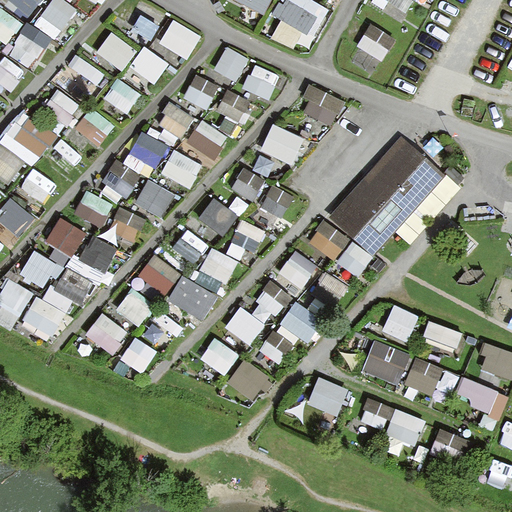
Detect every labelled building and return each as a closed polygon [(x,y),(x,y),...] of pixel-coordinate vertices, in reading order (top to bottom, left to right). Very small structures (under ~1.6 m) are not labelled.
[(13,0),(33,15),(45,0),(13,0)] [(55,0),(44,14),(64,31),(81,10),(67,0),(55,0)] [(240,0),(266,14),(274,0),(240,0)] [(311,34),(328,7),(316,0),(287,0),(279,15),(311,34)] [(378,0),(408,17),(417,0),(378,0)] [(3,5),(0,8),(0,37),(8,44),(25,25),(3,5)] [(153,41),(162,26),(144,14),(134,29),(153,41)] [(195,56),(203,30),(171,20),(164,47),(195,56)] [(359,46),(385,62),(400,38),(373,22),(359,46)] [(28,24),(13,55),(39,68),(54,36),(28,24)] [(114,30),(99,51),(127,70),(141,49),(114,30)] [(149,45),(132,64),(156,85),(173,66),(149,45)] [(216,70),(239,83),(253,59),(230,45),(216,70)] [(0,80),(14,91),(25,77),(3,60),(0,62),(0,80)] [(256,63),(246,88),(273,99),(283,74),(256,63)] [(185,104),(205,115),(222,86),(202,75),(185,104)] [(131,115),(144,95),(125,83),(112,103),(131,115)] [(304,111),(336,126),(348,99),(316,85),(304,111)] [(220,115),(244,122),(251,98),(228,91),(220,115)] [(188,137),(195,115),(171,108),(165,130),(188,137)] [(14,144),(39,164),(60,138),(36,118),(14,144)] [(189,141),(217,159),(231,137),(203,119),(189,141)] [(277,125),(266,150),(296,164),(307,138),(277,125)] [(137,157),(156,165),(165,143),(146,135),(137,157)] [(402,138),(328,218),(377,263),(451,182),(402,138)] [(0,145),(0,174),(14,182),(26,159),(0,145)] [(195,188),(207,163),(175,149),(164,175),(195,188)] [(123,167),(109,183),(126,198),(140,182),(123,167)] [(256,202),(269,183),(247,168),(234,187),(256,202)] [(35,169),(25,189),(50,202),(60,182),(35,169)] [(151,178),(139,202),(166,217),(179,193),(151,178)] [(276,185),(264,205),(286,219),(299,198),(276,185)] [(77,213),(104,227),(116,203),(89,190),(77,213)] [(0,205),(0,223),(18,239),(35,218),(8,196),(0,205)] [(216,196),(200,216),(226,236),(241,216),(216,196)] [(112,230),(137,244),(150,222),(125,207),(112,230)] [(47,239),(76,256),(90,233),(61,215),(47,239)] [(246,219),(232,247),(251,256),(266,229),(246,219)] [(179,247),(196,261),(210,245),(193,230),(179,247)] [(93,236),(84,261),(111,271),(120,246),(93,236)] [(211,248),(201,282),(229,291),(239,257),(211,248)] [(37,249),(23,272),(46,286),(60,263),(37,249)] [(282,272),(304,288),(321,267),(298,250),(282,272)] [(152,256),(143,280),(174,292),(183,267),(152,256)] [(327,271),(315,294),(339,307),(351,284),(327,271)] [(201,322),(217,299),(188,279),(172,302),(201,322)] [(0,322),(14,331),(37,293),(16,280),(0,305),(0,322)] [(259,303),(283,316),(295,293),(270,281),(259,303)] [(133,288),(119,309),(143,325),(157,304),(133,288)] [(56,336),(69,311),(38,295),(25,321),(56,336)] [(283,322),(308,341),(324,319),(299,300),(283,322)] [(409,341),(420,318),(396,306),(385,330),(409,341)] [(116,355),(132,332),(105,312),(88,336),(116,355)] [(426,337),(461,350),(467,332),(432,319),(426,337)] [(277,331),(263,349),(283,363),(296,345),(277,331)] [(229,375),(243,353),(217,337),(203,358),(229,375)] [(139,338),(126,358),(145,371),(159,351),(139,338)] [(366,369),(401,385),(415,354),(379,339),(366,369)] [(511,351),(491,343),(481,366),(511,378),(511,351)] [(436,395),(447,368),(419,357),(408,384),(436,395)] [(245,358),(231,384),(259,399),(273,374),(245,358)] [(456,392),(462,375),(449,371),(443,388),(456,392)] [(311,403),(341,415),(352,388),(322,376),(311,403)] [(501,430),(510,389),(463,379),(459,397),(489,403),(484,426),(501,430)] [(372,403),(367,424),(389,428),(387,437),(421,445),(428,415),(372,403)] [(511,421),(509,420),(500,444),(511,448),(511,421)] [(441,428),(433,453),(468,464),(476,440),(441,428)]
